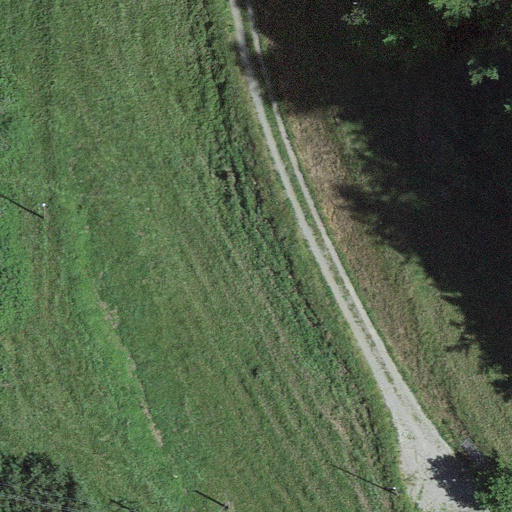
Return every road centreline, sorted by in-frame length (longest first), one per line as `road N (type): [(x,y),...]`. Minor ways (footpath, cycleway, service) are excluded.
road 1 (track): [(434,464),(325,251),(274,114),(247,0)]
road 2 (track): [(498,511),(434,464),(436,511)]
